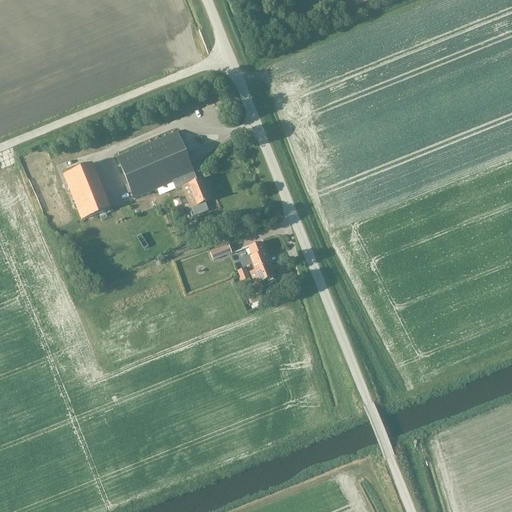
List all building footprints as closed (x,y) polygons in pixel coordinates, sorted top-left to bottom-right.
[(271,8),(254,10),(256,26),(273,24),(271,8)] [(217,112),(209,115),(211,122),(219,119),(217,112)] [(197,180),(195,174),(177,132),(116,157),(134,200),(173,183),(177,191),(182,189),(189,205),(191,206),(196,216),(209,211),(205,203),(210,201),(202,178),(197,180)] [(63,175),(81,220),(106,210),(89,165),(63,175)] [(179,199),(173,201),(175,207),(181,205),(179,199)] [(150,241),(162,240),(161,233),(149,235),(150,241)] [(250,257),(255,270),(269,264),(264,252),(265,252),(261,242),(248,247),(252,256),(250,257)] [(209,253),(212,260),(231,253),(228,246),(209,253)] [(269,264),(255,270),(258,276),(252,279),(254,285),(274,277),(269,264)] [(239,276),(247,273),(245,268),(237,271),(239,276)] [(249,278),(247,273),(239,276),(241,281),(249,278)] [(249,298),(251,305),(252,305),(254,311),(259,309),(257,302),(263,300),(261,293),(249,298)]
